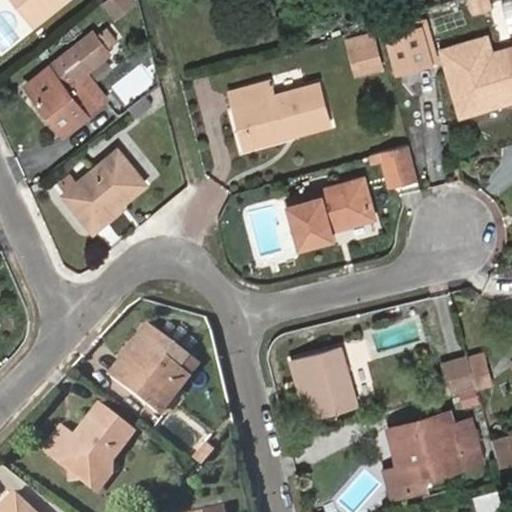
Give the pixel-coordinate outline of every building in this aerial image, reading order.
[(8,0),(30,27),(64,0),(53,0),(32,17),(19,0),(8,0)] [(19,0),(32,17),(53,0),(19,0)] [(127,4),(123,0),(102,0),(97,4),(110,19),(127,4)] [(463,0),(467,17),(488,11),(485,0),(463,0)] [(404,65),(425,59),(418,30),(398,36),(404,65)] [(60,134),(94,107),(70,78),(80,71),(107,50),(92,31),(22,86),(60,134)] [(404,65),(398,36),(383,39),(389,69),(404,65)] [(511,93),(511,59),(487,66),(484,55),(481,40),(437,50),(454,117),(493,107),(491,99),(511,93)] [(376,69),(371,44),(344,50),(350,76),(376,69)] [(511,59),(511,47),(484,55),(487,66),(511,59)] [(94,107),(102,101),(80,71),(70,78),(94,107)] [(269,97),(265,83),(227,94),(230,108),(238,107),(247,141),(294,129),(296,137),(326,128),(316,84),(269,97)] [(493,107),(511,102),(511,93),(491,99),(493,107)] [(123,110),(131,118),(148,103),(141,95),(123,110)] [(230,108),(242,151),(296,137),(294,129),(247,141),(238,107),(230,108)] [(385,189),(412,182),(403,147),(376,154),(379,164),(385,189)] [(140,183),(113,151),(75,182),(62,192),(58,195),(86,228),(116,203),(140,183)] [(368,167),(379,164),(376,154),(366,157),(368,167)] [(62,192),(75,182),(65,171),(52,180),(62,192)] [(368,219),(358,179),(279,201),(293,248),(326,239),(324,231),(368,219)] [(86,228),(90,233),(121,208),(116,203),(86,228)] [(344,238),(384,228),(381,218),(342,228),(344,238)] [(178,358),(138,325),(110,359),(116,364),(103,380),(147,415),(178,375),(170,369),(178,358)] [(300,421),(351,407),(336,350),(285,362),(289,379),(301,376),(304,388),(293,390),(300,421)] [(471,383),(487,379),(482,355),(465,360),(471,383)] [(97,375),(103,380),(116,364),(110,359),(97,375)] [(473,391),(471,383),(465,360),(439,367),(447,398),(473,391)] [(289,379),(293,390),(304,388),(301,376),(289,379)] [(473,391),(489,386),(487,379),(471,383),(473,391)] [(63,436),(49,426),(31,449),(57,470),(70,479),(77,485),(99,458),(122,431),(87,404),(63,436)] [(421,492),(418,482),(415,467),(452,457),(456,472),(474,466),(464,425),(446,430),(443,417),(382,434),(391,473),(379,476),(385,502),(421,492)] [(508,453),(511,451),(511,436),(487,443),(494,470),(511,467),(508,453)] [(182,460),(191,467),(205,449),(197,442),(182,460)] [(415,467),(418,482),(456,472),(452,457),(415,467)] [(77,485),(86,491),(100,474),(99,458),(77,485)] [(57,470),(57,481),(70,479),(57,470)] [(21,511),(1,493),(0,494),(0,511),(21,511)]
